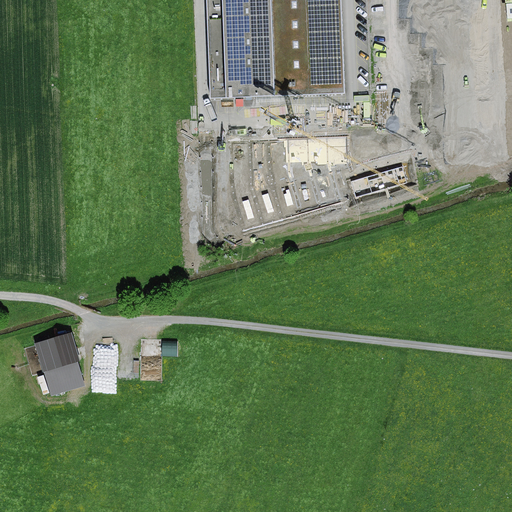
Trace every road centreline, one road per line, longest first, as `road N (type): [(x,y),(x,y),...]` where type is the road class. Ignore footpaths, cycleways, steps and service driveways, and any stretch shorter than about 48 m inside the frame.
road 1 (track): [(0,295),(54,301),(113,322),(221,322),(511,356)]
road 2 (unknown): [(198,0),(202,106),(216,121),(348,112),(353,0)]
